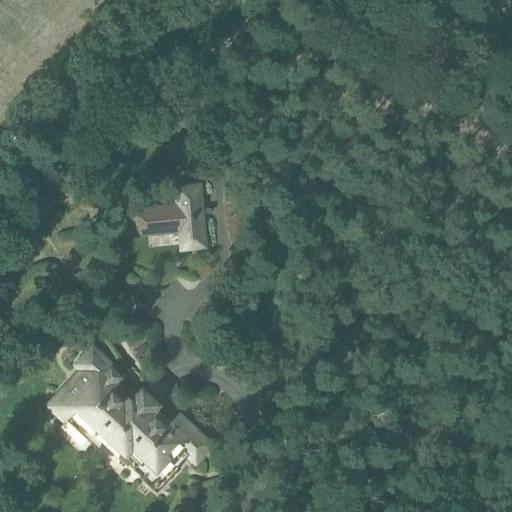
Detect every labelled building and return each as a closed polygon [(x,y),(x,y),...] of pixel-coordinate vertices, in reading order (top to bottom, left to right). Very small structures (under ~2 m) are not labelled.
[(210,234),(205,234),(202,199),(206,199),(205,186),(200,187),(200,186),(176,188),(178,205),(133,209),(135,235),(181,231),(182,249),(205,247),(205,246),(211,246),(210,234)] [(125,378),(92,347),(77,364),(77,365),(79,363),(85,369),(73,382),(72,381),(49,405),(66,421),(72,414),(82,422),(114,387),(115,388),(125,378)] [(140,391),(137,395),(129,404),(118,394),(119,392),(115,388),(114,387),(82,422),(106,445),(100,451),(101,451),(149,400),(140,391)] [(101,451),(114,438),(137,460),(170,425),(169,425),(165,421),(163,422),(152,412),(154,410),(154,411),(157,407),(149,400),(101,451)] [(179,414),(169,425),(170,425),(137,460),(147,469),(140,476),(157,492),(179,467),(178,466),(190,453),(196,459),(195,461),(196,461),(211,445),(179,414)]
